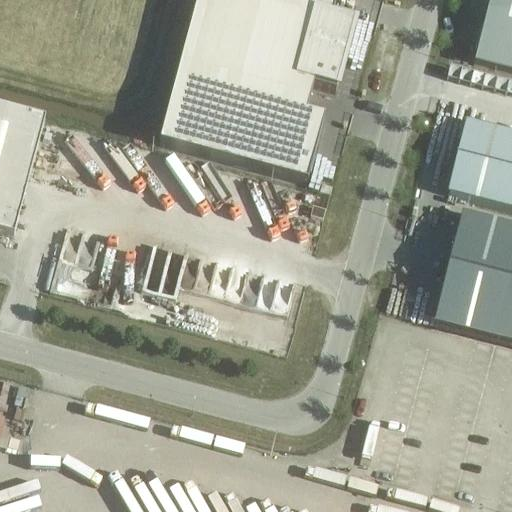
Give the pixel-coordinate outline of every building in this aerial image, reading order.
[(198,0),(159,148),(306,188),(324,123),(305,118),(313,90),(335,96),(353,27),(331,21),(336,0),(198,0)] [(511,0),(490,0),(473,67),(511,77),(511,0)] [(44,124),(0,111),(0,235),(13,239),(44,124)] [(511,137),(467,126),(448,199),(511,214),(511,137)] [(511,346),(511,230),(463,218),(435,326),(511,346)]
